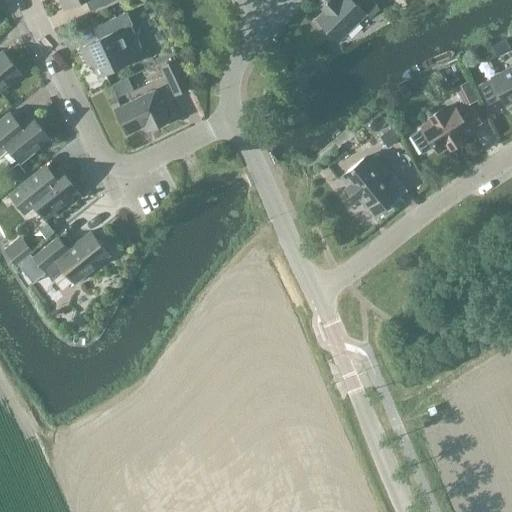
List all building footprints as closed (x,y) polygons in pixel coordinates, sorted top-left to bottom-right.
[(59,0),(64,10),(86,0),(91,11),(114,0),(59,0)] [(335,0),(326,10),(316,19),(338,41),(365,14),(370,18),(379,9),(374,0),(335,0)] [(141,49),(140,44),(131,25),(132,25),(127,12),(100,25),(105,36),(80,48),(88,65),(92,63),(99,76),(133,60),(132,58),(135,57),(139,54),(141,49)] [(511,51),(510,53),(511,56),(511,67),(478,85),(488,105),(501,98),(505,105),(511,101),(511,51)] [(0,90),(21,73),(3,52),(0,53),(0,90)] [(175,60),(161,66),(175,95),(189,88),(175,60)] [(452,93),(461,113),(477,106),(467,86),(452,93)] [(169,120),(155,90),(115,109),(127,134),(151,123),(153,128),(169,120)] [(422,128),(410,136),(422,153),(434,146),(438,152),(471,131),(470,130),(481,122),(473,109),(461,116),(454,106),(444,112),(442,108),(429,117),(431,120),(421,127),(422,128)] [(0,155),(7,150),(19,164),(51,138),(32,114),(10,132),(1,120),(0,120),(0,155)] [(365,157),(342,176),(366,207),(368,205),(375,214),(403,192),(394,181),(388,186),(382,178),(391,171),(377,154),(368,161),(365,157)] [(46,166),(10,195),(23,211),(33,204),(45,218),(78,192),(60,170),(54,176),(46,166)] [(61,268),(73,284),(109,256),(90,233),(70,249),(60,236),(33,258),(49,278),(61,268)] [(6,256),(13,266),(32,250),(24,241),(6,256)]
